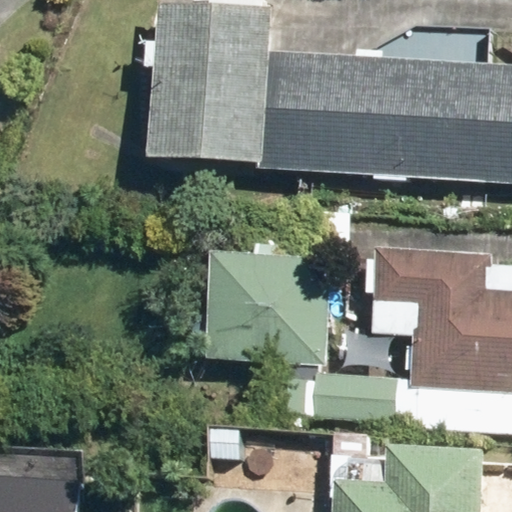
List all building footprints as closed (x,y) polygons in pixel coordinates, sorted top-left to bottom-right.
[(290,19),(168,10),(160,162),(511,181),(511,73),(287,61),(290,19)] [(251,218),(248,255),(223,252),(214,363),(335,372),(344,263),(358,264),(361,219),(322,216),(322,224),(251,218)] [(422,340),(418,387),(511,392),(511,270),(500,270),(501,259),(393,253),(392,267),(376,266),(375,296),(386,297),(384,337),(422,340)] [(499,453),(402,451),(402,462),(337,461),(337,496),(347,496),(346,511),(511,511),(511,467),(498,466),(499,453)] [(0,511),(86,511),(88,484),(0,478),(0,511)]
